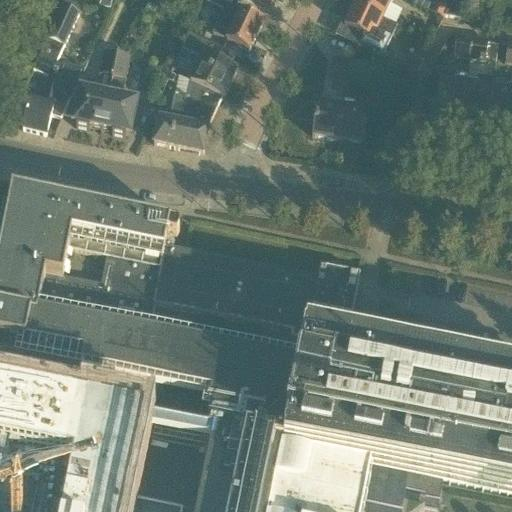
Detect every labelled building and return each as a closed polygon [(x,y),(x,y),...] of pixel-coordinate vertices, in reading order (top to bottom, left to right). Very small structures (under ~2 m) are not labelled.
[(198,0),(180,0),(161,43),(178,51),(201,1),(198,0)] [(235,10),(238,4),(234,2),(230,0),(202,0),(202,2),(223,12),(219,21),(233,28),(231,33),(217,26),(212,35),(227,42),(226,43),(248,54),(263,23),(235,10)] [(358,0),(355,7),(383,21),(392,0),(358,0)] [(435,0),(433,5),(447,11),(451,0),(435,0)] [(444,17),(446,17),(469,22),(474,0),(451,0),(447,11),(444,17)] [(101,1),(99,9),(110,12),(111,4),(101,1)] [(443,19),(444,17),(447,11),(433,5),(429,13),(443,19)] [(383,21),(355,7),(344,30),(365,39),(360,49),(382,60),(397,28),(383,21)] [(187,84),(192,86),(223,100),(236,73),(224,67),(230,55),(189,36),(183,51),(200,59),(187,84)] [(469,62),(472,40),(456,38),(453,59),(469,62)] [(472,40),(469,62),(485,64),(488,42),(472,40)] [(48,41),(33,72),(44,77),(59,46),(48,41)] [(90,130),(101,133),(118,48),(107,45),(107,56),(105,56),(97,91),(102,91),(101,96),(80,92),(73,126),(77,127),(76,130),(89,133),(90,130)] [(118,48),(101,133),(112,135),(112,138),(125,141),(126,138),(130,138),(138,103),(115,99),(116,94),(121,95),(128,60),(130,50),(118,48)] [(424,58),(415,54),(407,57),(401,69),(416,75),(424,58)] [(330,82),(346,84),(349,62),(332,60),(330,82)] [(349,62),(346,84),(360,86),(362,64),(349,62)] [(23,132),(46,138),(51,118),(61,121),(69,102),(78,85),(81,70),(63,65),(60,78),(49,75),(42,104),(31,101),(23,132)] [(460,120),(466,83),(457,82),(456,86),(426,82),(423,99),(437,101),(435,117),(460,120)] [(466,83),(460,120),(486,124),(491,91),(475,88),(475,85),(466,83)] [(192,86),(189,102),(178,152),(203,157),(208,130),(207,130),(223,100),(192,86)] [(491,91),(486,124),(511,127),(511,123),(511,88),(506,87),(506,93),(491,91)] [(159,120),(153,146),(178,152),(189,102),(174,99),(170,122),(159,120)] [(312,140),(338,143),(343,106),(333,105),(333,109),(317,107),(312,140)] [(353,108),(343,106),(338,143),(364,147),(369,114),(352,112),(353,108)] [(0,372),(153,404),(149,425),(136,493),(199,506),(197,511),(361,511),(371,466),(376,467),(372,486),(376,487),(377,492),(380,496),(382,497),(385,497),(390,495),(393,490),(404,492),(406,479),(406,478),(407,474),(408,474),(442,480),(444,481),(511,494),(511,384),(486,379),(472,377),(420,366),(305,343),(312,310),(351,318),(360,277),(359,277),(320,269),(319,274),(318,281),(164,251),(167,238),(176,240),(179,234),(179,228),(63,204),(63,203),(62,203),(62,201),(55,197),(47,197),(46,200),(45,200),(12,194),(8,213),(4,212),(0,231),(0,232),(4,234),(0,251),(0,372)] [(0,511),(130,511),(147,426),(0,396),(0,511)]
